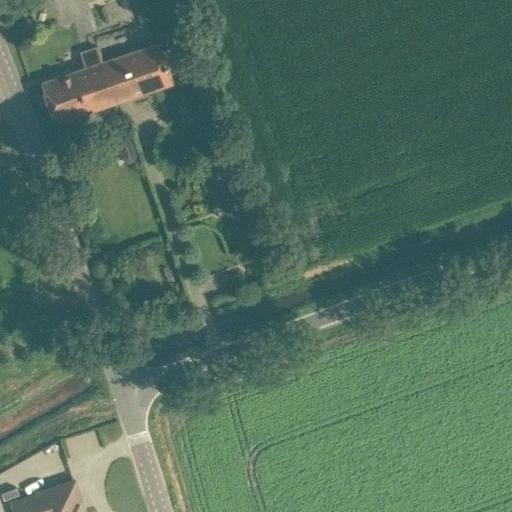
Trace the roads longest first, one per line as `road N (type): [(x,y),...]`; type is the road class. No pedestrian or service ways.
road 1 (unclassified): [(125,400),(511,258)]
road 2 (unclassified): [(125,400),(55,188),(0,59)]
